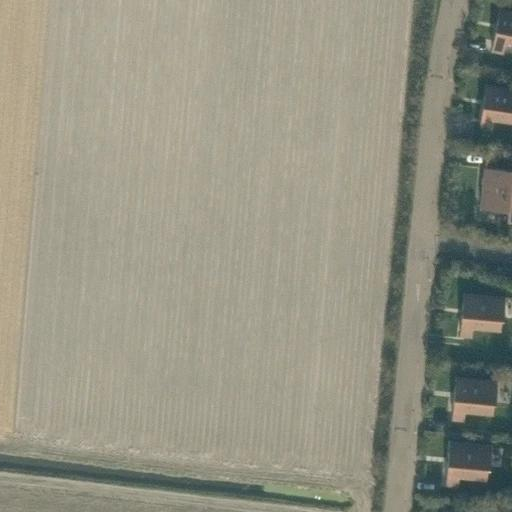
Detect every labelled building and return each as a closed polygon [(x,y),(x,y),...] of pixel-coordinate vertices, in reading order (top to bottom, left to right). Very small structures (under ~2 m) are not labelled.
[(511,11),(499,9),(493,40),(491,50),(502,52),(504,43),(511,44),(511,11)] [(511,88),(485,85),(480,116),(481,116),(479,126),(491,128),(492,118),(511,121),(511,88)] [(495,166),(496,157),(485,156),(484,167),(480,207),(507,210),(506,219),(507,219),(511,168),(495,166)] [(503,319),(505,297),(463,293),(460,325),(459,335),(471,336),(472,326),(499,329),(500,318),(503,319)] [(495,402),(497,381),(455,377),(452,409),(451,418),(463,420),(464,410),(491,412),(492,402),(495,402)] [(489,467),(491,446),(449,442),(446,474),(445,484),(457,485),(458,475),(485,478),(486,466),(489,467)]
